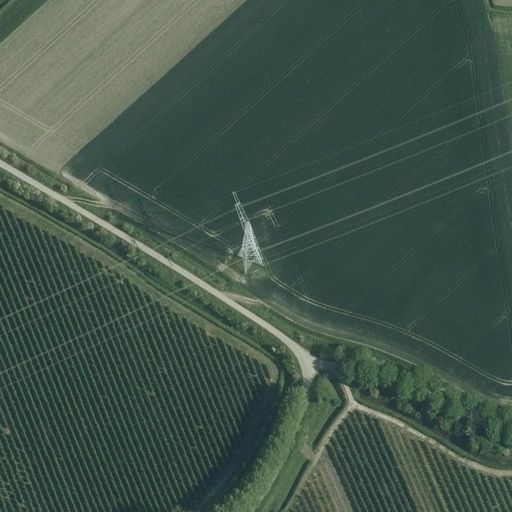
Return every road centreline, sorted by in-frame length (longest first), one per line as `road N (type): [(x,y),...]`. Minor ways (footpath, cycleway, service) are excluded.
road 1 (unclassified): [(247,511),(294,427),(304,389),(301,353),(207,286),(0,164)]
road 2 (track): [(511,430),(379,372),(301,353)]
